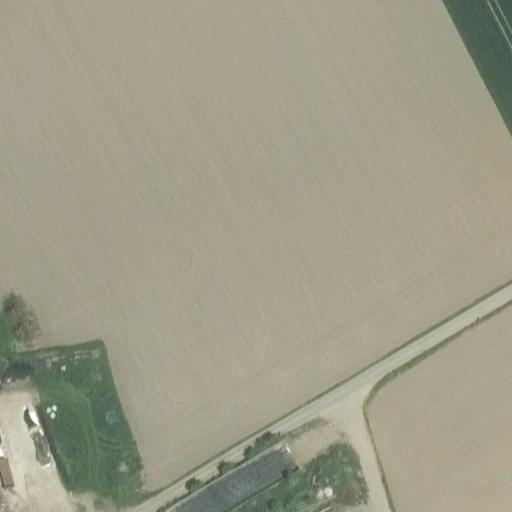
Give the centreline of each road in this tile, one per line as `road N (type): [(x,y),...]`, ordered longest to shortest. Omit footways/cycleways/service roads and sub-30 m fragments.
road 1 (track): [(511,297),(155,511)]
road 2 (track): [(350,394),(390,511)]
